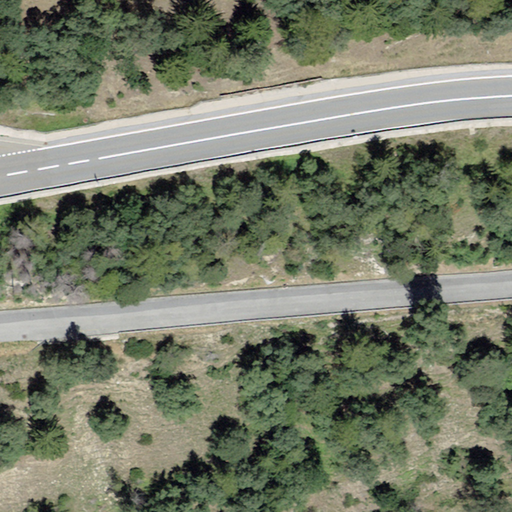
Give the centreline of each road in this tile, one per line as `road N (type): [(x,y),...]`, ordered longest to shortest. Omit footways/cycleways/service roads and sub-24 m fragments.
road 1 (primary): [(0,176),(375,110),(511,96)]
road 2 (unclassified): [(0,327),(511,288)]
